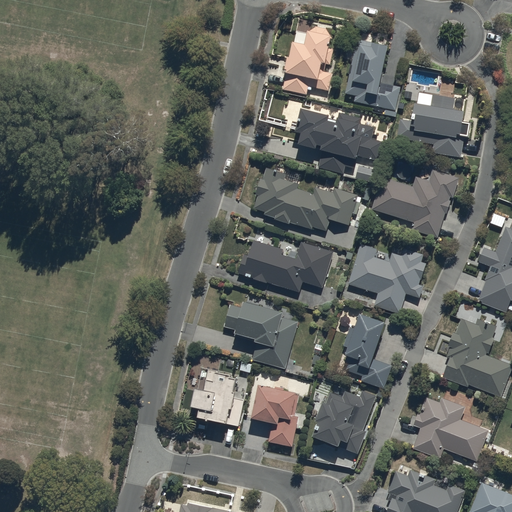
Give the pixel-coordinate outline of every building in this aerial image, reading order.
[(286,74),(282,91),(307,96),(308,89),(329,93),(332,76),(320,73),(321,66),(325,67),(331,40),(325,30),(316,28),(307,35),(296,32),(289,61),(287,60),(284,73),(286,74)] [(353,62),(346,95),(355,97),(354,103),(386,110),(384,116),(396,118),(397,113),(395,112),(400,88),(380,84),(387,51),(373,47),(373,45),(371,44),(373,35),(359,32),(356,48),(353,47),(350,61),(353,62)] [(455,100),(432,96),(430,109),(414,107),(412,123),(400,121),(397,140),(433,146),(432,154),(461,158),(464,139),(469,140),(471,126),(463,124),(464,115),(453,114),(455,100)] [(301,113),(295,135),(301,136),(298,147),(315,151),(316,148),(322,149),(321,154),(322,154),(318,169),(343,175),(345,168),(356,171),(359,158),(378,163),(383,143),(372,140),(375,129),(360,126),(362,120),(339,114),(336,126),(327,124),(328,120),(301,113)] [(358,168),(355,180),(372,184),(375,172),(358,168)] [(258,197),(254,210),(265,213),(264,216),(276,219),(275,221),(289,226),(290,224),(312,231),(313,228),(327,233),(330,221),(349,227),(353,215),(356,216),(360,204),(357,203),(358,197),(335,189),(333,195),(315,189),(313,196),(297,191),(299,186),(284,182),(286,176),(267,170),(263,182),(261,181),(256,196),(258,197)] [(383,179),(372,211),(414,224),(412,231),(437,239),(445,215),(446,215),(451,203),(449,202),(450,199),(452,200),(459,180),(432,171),(428,182),(416,178),(413,189),(383,179)] [(490,268),(477,302),(506,314),(510,301),(511,301),(511,230),(511,231),(505,228),(496,254),(484,249),(479,264),(490,268)] [(273,240),(271,248),(253,242),(248,258),(243,256),(237,275),(254,280),(253,282),(266,286),(266,284),(299,294),(302,283),(322,290),(334,254),(301,243),(295,261),(281,257),(283,252),(275,249),(277,242),(273,240)] [(361,246),(348,286),(374,294),(371,303),(375,304),(374,307),(400,315),(406,296),(419,300),(423,288),(419,286),(426,266),(421,264),(423,257),(393,247),(390,255),(361,246)] [(230,307),(224,329),(236,332),(235,337),(255,342),(254,345),(256,346),(252,362),(285,371),(298,324),(282,319),(283,315),(244,305),(243,310),(230,307)] [(348,365),(345,371),(363,378),(361,383),(384,391),(392,367),(373,360),(385,326),(359,317),(354,331),(350,329),(344,347),(349,349),(344,363),(348,365)] [(450,359),(442,378),(468,389),(468,386),(501,399),(511,369),(511,365),(486,356),(487,354),(488,355),(494,339),(492,339),(496,328),(477,321),(475,325),(461,320),(455,335),(453,335),(448,348),(450,349),(447,358),(450,359)] [(195,393),(191,411),(200,413),(198,422),(226,428),(227,426),(238,428),(244,401),(235,399),(235,396),(232,395),(235,382),(229,381),(230,379),(217,377),(218,373),(209,371),(204,394),(195,393)] [(258,388),(251,421),(272,426),(268,444),(292,449),(298,418),(292,417),(296,396),(283,394),(283,391),(274,389),(274,391),(258,388)] [(317,426),(312,440),(338,451),(339,448),(358,455),(367,433),(362,431),(376,398),(362,393),(360,399),(345,393),(342,399),(330,395),(325,407),(322,406),(315,425),(317,426)] [(420,430),(412,450),(440,460),(444,450),(477,463),(489,432),(461,421),(466,408),(442,399),(440,405),(426,399),(419,416),(418,416),(414,427),(420,430)] [(391,503),(387,511),(457,511),(465,493),(449,486),(447,493),(433,487),(435,482),(410,472),(408,477),(396,473),(387,493),(391,495),(388,501),(391,503)] [(511,511),(511,496),(482,485),(471,511),(511,511)]
